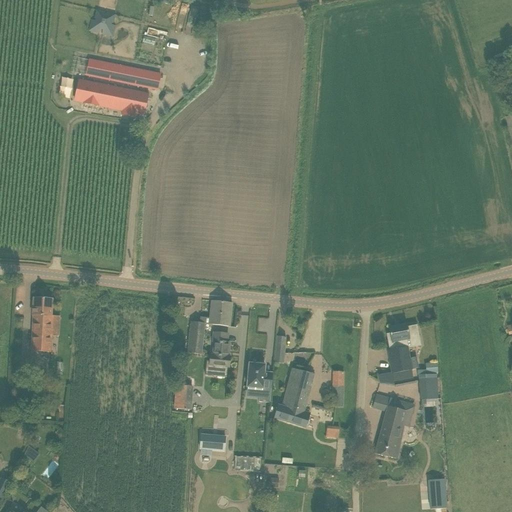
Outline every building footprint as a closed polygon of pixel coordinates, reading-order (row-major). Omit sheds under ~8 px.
[(102,31),(101,35),(113,38),(115,27),(111,26),(111,24),(113,24),(115,15),(106,13),(106,15),(104,14),(105,12),(96,10),(94,19),(96,20),(95,22),(91,21),(88,31),(99,34),(100,31),(102,31)] [(86,76),(157,90),(160,74),(90,60),(86,76)] [(144,115),(148,94),(78,80),(74,101),(144,115)] [(51,316),(52,299),(34,298),(33,316),(31,352),(50,353),(53,316),(51,316)] [(232,303),(212,301),(209,325),(230,327),(232,303)] [(202,355),(205,324),(192,323),(188,354),(202,355)] [(416,326),(407,328),(406,325),(389,328),(390,334),(387,335),(390,351),(388,351),(394,381),(413,378),(411,369),(417,368),(415,356),(409,357),(407,348),(420,346),(416,326)] [(228,367),(229,367),(230,357),(228,357),(229,343),(227,343),(228,334),(214,333),(213,342),(214,342),(213,356),(210,355),(209,365),(214,366),(213,376),(226,378),(228,367)] [(284,363),(287,337),(277,336),(274,362),(284,363)] [(438,362),(426,363),(426,372),(438,372),(438,362)] [(270,404),(272,379),(265,379),(265,375),(264,375),(265,366),(264,366),(264,364),(257,364),(257,366),(249,365),(247,388),(255,389),(255,391),(259,392),(258,395),(259,395),(259,403),(270,404)] [(306,428),(307,425),(311,426),(314,416),(304,413),(315,375),(293,369),(291,376),(295,377),(292,386),(288,385),(282,407),(278,406),(275,417),(275,416),(275,417),(306,428)] [(333,407),(343,407),(343,372),(333,372),(333,407)] [(438,399),(436,379),(418,380),(419,400),(438,399)] [(174,409),(191,410),(193,387),(175,385),(174,409)] [(414,405),(376,395),(372,408),(386,412),(375,454),(396,459),(399,443),(402,426),(409,427),(414,405)] [(327,426),(325,438),(338,439),(339,427),(327,426)] [(225,437),(201,435),(200,449),(201,449),(201,455),(211,456),(211,450),(224,451),(225,437)] [(24,456),(29,459),(35,451),(29,446),(24,456)] [(328,454),(328,467),(352,467),(352,455),(328,454)] [(260,471),(261,458),(235,456),(234,469),(260,471)] [(10,482),(1,478),(0,481),(0,497),(1,499),(10,482)] [(444,479),(434,480),(428,481),(429,502),(446,500),(444,479)]
